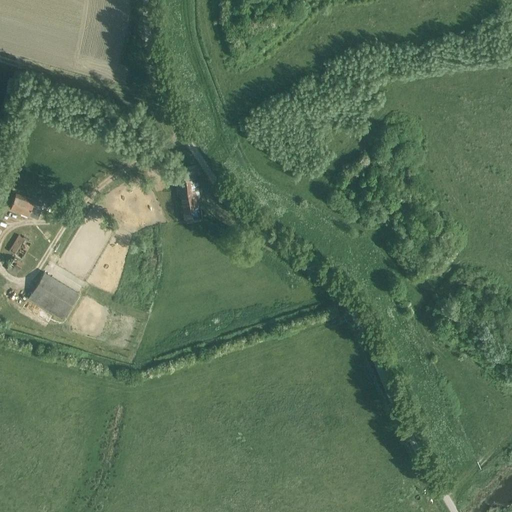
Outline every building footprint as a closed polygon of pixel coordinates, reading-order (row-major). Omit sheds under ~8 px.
[(202,219),(194,166),(173,169),(181,221),(202,219)] [(43,204),(15,193),(10,208),(28,215),(29,212),(38,216),(43,204)] [(20,259),(31,243),(18,235),(9,251),(20,259)] [(16,274),(23,262),(14,257),(7,269),(16,274)] [(44,272),(28,298),(62,319),(78,293),(44,272)]
